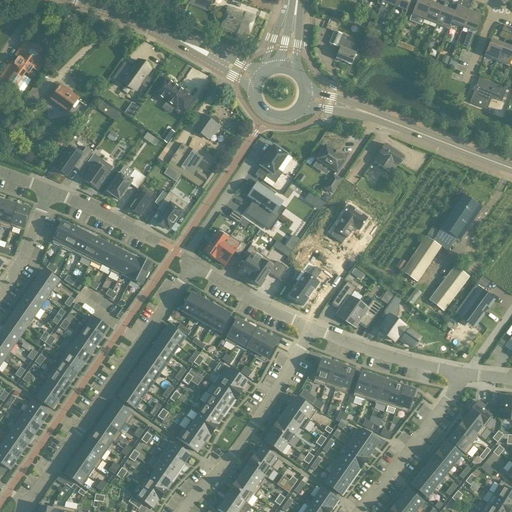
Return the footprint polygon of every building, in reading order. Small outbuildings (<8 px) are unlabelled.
[(396,0),(394,6),(401,9),(402,11),(401,13),(405,15),(410,0),(396,0)] [(424,20),(431,3),(421,0),(417,0),(412,15),(424,20)] [(445,0),(444,3),(443,8),(436,25),(449,29),(451,23),(454,12),(448,10),(452,0),(445,0)] [(451,23),(463,27),(469,11),(463,8),(466,2),(466,0),(459,0),(457,6),(454,12),(451,23)] [(443,8),(431,3),(424,20),(436,25),(443,8)] [(245,12),(245,13),(227,7),(220,27),(236,33),(236,34),(247,38),(255,17),(245,12)] [(482,15),(469,11),(463,27),(469,30),(464,42),(462,47),(468,50),(471,44),(475,32),(482,15)] [(505,40),(510,27),(504,25),(499,37),(505,40)] [(344,40),(346,36),(335,31),(330,44),(340,48),(335,59),(351,65),(359,46),(344,40)] [(497,61),(503,44),(491,40),(484,56),(497,61)] [(14,87),(25,71),(29,74),(32,69),(37,72),(48,55),(47,55),(43,56),(41,52),(39,49),(36,47),(32,46),(28,46),(27,41),(26,41),(26,44),(20,45),(21,49),(15,57),(19,60),(16,64),(12,61),(0,78),(0,85),(9,84),(14,87)] [(511,58),(511,47),(503,44),(497,61),(509,66),(511,59),(511,58)] [(463,50),(453,77),(462,80),(472,53),(463,50)] [(148,68),(135,59),(129,67),(122,62),(111,77),(119,83),(121,81),(133,89),(137,83),(143,87),(149,79),(143,75),(148,68)] [(186,94),(165,79),(155,94),(176,108),(177,106),(183,111),(191,100),(185,95),(186,94)] [(507,89),(501,87),(479,79),(469,103),(487,110),(491,98),(502,102),(507,89)] [(75,107),(79,102),(77,101),(78,99),(70,94),(71,92),(68,90),(67,91),(60,87),(55,83),(46,96),(51,100),(69,113),(73,107),(75,107)] [(103,102),(99,110),(118,119),(121,110),(103,102)] [(210,118),(206,115),(195,131),(208,140),(212,134),(214,134),(219,127),(218,127),(219,124),(219,123),(219,121),(218,119),(217,118),(215,117),(214,117),(212,117),(210,118)] [(149,142),(152,137),(147,134),(144,139),(149,142)] [(170,160),(176,165),(193,176),(198,169),(197,168),(203,158),(181,143),(170,160)] [(385,145),(379,154),(374,162),(391,174),(397,166),(403,157),(385,145)] [(65,156),(63,155),(59,162),(60,163),(56,169),(67,177),(75,165),(81,169),(93,153),(86,148),(82,153),(72,146),(65,156)] [(265,177),(275,184),(282,173),(277,169),(287,155),(274,146),(260,166),(268,172),(265,177)] [(346,160),(338,155),(333,151),(325,146),(323,149),(320,150),(318,154),(318,156),(316,159),(337,173),(346,160)] [(97,171),(88,183),(97,189),(113,167),(99,157),(92,167),(97,171)] [(180,176),(174,171),(169,178),(176,182),(180,176)] [(138,192),(146,180),(135,173),(129,182),(118,175),(114,180),(116,181),(107,194),(119,202),(130,186),(138,192)] [(340,180),(333,176),(325,189),(331,193),(340,180)] [(250,197),(254,200),(274,213),(282,202),(274,196),(276,194),(267,188),(266,189),(262,185),(258,191),(255,189),(250,197)] [(128,209),(139,217),(151,200),(140,192),(128,209)] [(165,211),(156,223),(164,229),(165,228),(170,231),(184,212),(172,203),(176,197),(170,193),(159,207),(165,211)] [(479,209),(460,196),(440,225),(442,226),(439,231),(432,226),(426,235),(401,272),(417,283),(441,246),(448,251),(458,237),(460,238),(479,209)] [(280,217),(274,213),(254,200),(249,208),(250,209),(247,214),(258,221),(257,223),(266,229),(269,224),(273,227),(280,217)] [(0,225),(0,226),(10,230),(18,206),(7,203),(0,225)] [(29,210),(18,206),(10,230),(11,228),(22,231),(29,210)] [(347,239),(348,240),(354,231),(353,231),(355,228),(359,231),(361,228),(363,229),(367,223),(366,222),(367,219),(351,208),(343,219),(344,220),(336,231),(337,232),(333,237),(343,245),(347,239)] [(243,218),(233,211),(229,217),(239,224),(243,218)] [(62,248),(71,229),(72,228),(62,223),(62,222),(51,243),(52,243),(62,248)] [(71,253),(73,249),(81,232),(72,228),(71,229),(62,248),(71,253)] [(214,259),(230,237),(220,229),(204,252),(206,253),(213,259),(213,258),(214,259)] [(81,258),(83,253),(91,237),(81,232),(73,249),(71,253),(81,258)] [(101,242),(91,237),(83,253),(81,258),(91,263),(93,258),(101,242)] [(240,243),(230,237),(214,259),(225,266),(235,252),(240,256),(247,246),(241,242),(240,243)] [(91,263),(100,267),(102,263),(110,247),(101,242),(93,258),(91,263)] [(239,273),(249,280),(265,258),(255,251),(256,250),(250,246),(244,256),(249,259),(239,273)] [(110,247),(102,263),(100,267),(101,268),(102,265),(110,270),(109,272),(110,272),(112,268),(120,252),(110,247)] [(292,252),(285,248),(282,253),(288,258),(292,252)] [(112,268),(110,272),(119,277),(122,273),(130,257),(120,252),(112,268)] [(129,281),(140,260),(139,261),(130,257),(122,273),(119,277),(120,277),(121,275),(130,280),(129,281)] [(265,258),(249,280),(250,281),(250,282),(258,287),(258,286),(259,288),(269,274),(279,281),(287,269),(276,262),(274,265),(265,258)] [(151,265),(140,260),(129,281),(140,287),(151,265)] [(444,311),(470,276),(455,265),(429,299),(444,311)] [(299,282),(289,297),(303,307),(319,284),(315,281),(322,271),(316,267),(309,277),(301,272),(296,280),(299,282)] [(37,280),(52,290),(59,281),(44,271),(37,280)] [(483,293),(490,283),(481,276),(472,288),(477,292),(463,312),(478,323),(494,302),(483,293)] [(37,280),(31,289),(46,299),(52,290),(37,280)] [(346,321),(360,301),(359,301),(358,303),(350,298),(356,288),(347,282),(332,304),(340,310),(336,315),(346,321)] [(31,289),(25,298),(40,308),(46,299),(31,289)] [(192,317),(201,300),(192,295),(192,294),(191,294),(181,312),(182,312),(192,317)] [(422,343),(419,340),(420,339),(415,336),(404,327),(395,321),(398,316),(399,310),(398,305),(401,300),(395,296),(380,318),(385,322),(378,332),(393,342),(397,337),(413,348),(414,348),(417,350),(423,351),(423,347),(422,343)] [(34,317),(40,308),(25,298),(19,307),(34,317)] [(210,305),(201,300),(192,317),(201,322),(210,305)] [(368,307),(360,301),(346,321),(355,328),(358,323),(367,329),(382,306),(373,300),(368,307)] [(210,327),(220,310),(217,309),(210,305),(201,322),(210,327)] [(28,326),(34,317),(19,307),(13,315),(28,326)] [(229,316),(220,310),(210,327),(220,333),(230,315),(229,315),(229,316)] [(13,315),(7,324),(21,335),(28,326),(13,315)] [(91,317),(85,326),(99,336),(101,338),(108,329),(91,317)] [(235,347),(247,325),(237,320),(225,341),(235,347)] [(454,326),(449,322),(445,327),(450,330),(454,326)] [(15,343),(21,335),(7,324),(0,333),(15,343)] [(245,351),(256,331),(247,325),(235,347),(236,347),(236,346),(245,351)] [(93,345),(95,347),(101,338),(99,336),(85,326),(78,335),(93,345)] [(162,336),(178,347),(185,338),(169,327),(162,336)] [(256,331),(245,351),(246,352),(247,348),(256,353),(254,358),(266,336),(256,331)] [(0,346),(9,352),(15,343),(0,333),(0,346)] [(71,342),(70,343),(87,354),(89,356),(95,347),(93,345),(78,335),(73,344),(71,342)] [(178,347),(162,336),(156,345),(172,356),(178,347)] [(277,342),(266,336),(254,358),(265,364),(277,342)] [(201,345),(202,343),(194,338),(192,343),(199,348),(201,345)] [(89,356),(87,354),(70,343),(64,351),(80,363),(83,364),(89,356)] [(166,365),(172,356),(156,345),(150,354),(166,365)] [(9,352),(0,346),(0,359),(3,361),(9,352)] [(58,360),(74,372),(77,373),(83,364),(80,363),(64,351),(59,359),(58,360)] [(144,362),(160,374),(166,365),(150,354),(144,362)] [(313,383),(325,387),(333,363),(321,359),(313,383)] [(52,369),(68,380),(70,382),(77,373),(74,372),(58,360),(58,361),(60,362),(54,370),(52,369)] [(138,371),(153,382),(160,374),(144,362),(138,371)] [(333,363),(325,387),(326,386),(335,389),(334,390),(335,390),(343,367),(333,363)] [(226,366),(220,375),(241,390),(247,381),(226,366)] [(343,367),(335,390),(346,394),(354,370),(343,367)] [(70,382),(68,380),(52,369),(46,377),(46,378),(61,389),(64,391),(70,382)] [(147,391),(153,382),(138,371),(131,380),(147,391)] [(365,400),(373,377),(361,373),(353,396),(365,400)] [(242,391),(241,390),(220,375),(213,385),(217,387),(235,400),(242,391)] [(375,404),(383,380),(373,377),(365,400),(365,399),(375,403),(375,404)] [(41,388),(55,398),(58,400),(64,391),(61,389),(46,378),(45,378),(47,380),(41,388)] [(131,380),(125,389),(141,400),(147,391),(131,380)] [(386,407),(394,384),(383,380),(375,404),(386,407)] [(386,406),(396,410),(404,387),(394,384),(386,407),(386,406)] [(234,400),(235,400),(217,387),(211,396),(228,408),(234,400)] [(415,391),(404,387),(396,410),(408,414),(415,391)] [(51,409),(58,400),(55,398),(41,388),(35,397),(51,409)] [(135,409),(141,400),(125,389),(119,398),(135,409)] [(211,396),(205,405),(222,417),(228,408),(211,396)] [(296,398),(290,407),(310,421),(316,412),(296,398)] [(503,420),(511,421),(511,399),(502,398),(501,407),(505,407),(503,420)] [(469,415),(483,426),(490,416),(482,410),(485,407),(478,402),(469,415)] [(25,413),(41,424),(48,414),(32,403),(25,413)] [(134,416),(115,403),(109,412),(127,425),(134,416)] [(222,417),(205,405),(203,404),(197,412),(199,413),(216,426),(222,417)] [(290,407),(284,416),(300,427),(304,429),(310,421),(290,407)] [(103,421),(121,434),(119,433),(125,425),(127,426),(127,425),(109,412),(103,421)] [(35,433),(41,424),(25,413),(19,422),(35,433)] [(199,413),(193,422),(211,435),(217,426),(216,426),(199,413)] [(462,423),(476,434),(483,426),(469,415),(462,423)] [(277,424),(294,436),(300,427),(284,416),(278,424),(277,424)] [(115,443),(121,434),(103,421),(96,430),(115,443)] [(210,436),(211,435),(193,422),(191,421),(184,430),(203,444),(209,435),(210,436)] [(19,422),(13,431),(29,442),(35,433),(19,422)] [(455,432),(470,443),(476,434),(462,423),(455,432)] [(287,445),(294,436),(277,424),(271,433),(287,445)] [(197,453),(203,444),(184,430),(182,429),(176,438),(197,453)] [(115,443),(96,430),(90,439),(107,451),(113,442),(115,444),(115,443)] [(22,451),(29,442),(13,431),(7,440),(22,451)] [(363,431),(356,440),(372,451),(378,442),(363,431)] [(470,443),(455,432),(448,441),(462,452),(470,443)] [(281,454),(287,445),(271,433),(270,433),(271,434),(265,443),(281,454)] [(84,448),(103,461),(101,459),(107,451),(90,439),(84,448)] [(7,440),(0,449),(16,460),(22,451),(7,440)] [(350,449),(366,460),(366,459),(372,451),(356,440),(350,449)] [(163,451),(183,464),(190,455),(169,441),(163,451)] [(438,452),(454,464),(461,455),(446,443),(439,452),(439,451),(438,452)] [(103,461),(84,448),(78,457),(96,470),(103,461)] [(261,448),(255,457),(272,468),(278,459),(261,448)] [(0,463),(9,470),(16,460),(0,449),(0,463)] [(350,449),(344,458),(360,469),(366,460),(350,449)] [(157,460),(177,473),(183,464),(163,451),(157,460)] [(454,464),(438,452),(432,460),(447,473),(454,464)] [(248,465),(266,478),(267,479),(274,470),(272,468),(255,457),(254,456),(248,465)] [(78,457),(72,466),(88,477),(94,469),(96,470),(78,457)] [(360,469),(344,458),(337,466),(353,477),(359,469),(360,469)] [(155,470),(171,482),(177,473),(157,460),(151,468),(155,470)] [(447,473),(432,460),(431,461),(432,461),(425,469),(440,481),(447,473)] [(248,465),(248,466),(249,466),(243,474),(258,485),(260,486),(266,478),(248,465)] [(72,466),(65,475),(82,487),(88,477),(72,466)] [(337,466),(331,475),(347,486),(353,477),(337,466)] [(433,489),(440,481),(425,469),(419,477),(433,489)] [(171,482),(155,470),(149,479),(165,491),(171,482)] [(243,474),(237,483),(254,495),(255,496),(262,487),(260,486),(258,485),(243,474)] [(341,496),(347,486),(331,475),(325,485),(341,496)] [(165,491),(149,479),(145,477),(138,486),(142,489),(158,500),(159,501),(166,491),(165,491)] [(433,489),(419,477),(411,486),(426,498),(433,489)] [(254,495),(237,483),(236,483),(229,492),(248,505),(254,495)] [(497,497),(511,507),(511,506),(511,492),(503,487),(497,497)] [(158,500),(142,489),(136,498),(152,509),(158,500)] [(315,499),(331,510),(331,509),(337,500),(321,489),(315,499)] [(401,500),(415,511),(423,503),(408,491),(401,500)] [(248,505),(229,492),(230,493),(224,501),(239,511),(247,511),(251,507),(248,505)] [(497,497),(491,506),(499,511),(508,511),(511,507),(511,506),(511,507),(497,497)] [(329,511),(331,510),(315,499),(309,508),(315,511),(329,511)] [(394,507),(393,508),(398,511),(415,511),(401,500),(394,508),(394,507)] [(219,511),(239,511),(224,501),(218,510),(219,511)] [(439,501),(434,507),(438,510),(442,505),(439,501)]
